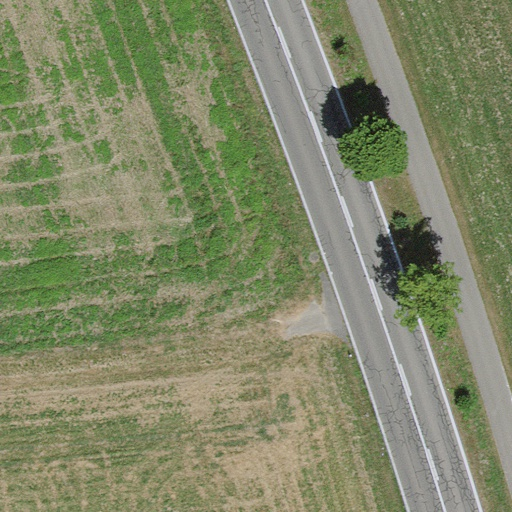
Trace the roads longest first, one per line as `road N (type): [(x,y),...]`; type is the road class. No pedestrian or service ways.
road 1 (primary): [(445,511),(392,342),(266,0)]
road 2 (track): [(349,0),(511,474)]
